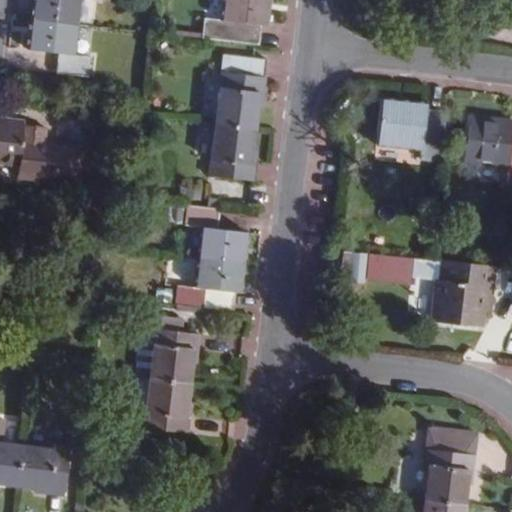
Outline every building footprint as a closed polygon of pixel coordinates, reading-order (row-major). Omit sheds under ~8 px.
[(52,0),(51,0),(25,0),(23,28),(70,34),(73,2),(84,3),(84,0),(52,0)] [(263,36),(266,1),(257,0),(215,0),(212,30),(195,29),(193,43),(256,50),(258,35),(263,36)] [(67,64),(70,34),(23,28),(20,59),(47,62),(45,82),(79,88),(81,65),(67,64)] [(256,56),(256,50),(193,43),(193,50),(256,56)] [(256,106),(260,70),(214,64),(206,131),(247,136),(250,106),(256,106)] [(406,158),(431,160),(436,116),(411,112),(412,105),(366,99),(362,142),(407,147),(406,158)] [(511,188),(511,181),(511,138),(493,137),(494,125),(451,120),(447,162),(489,168),(487,185),(511,188)] [(19,129),(20,125),(0,122),(0,165),(16,167),(19,129)] [(42,131),(19,129),(16,167),(15,180),(52,184),(55,147),(41,146),(42,131)] [(244,162),(247,136),(206,131),(200,184),(247,188),(251,163),(244,162)] [(80,150),(55,147),(52,184),(76,186),(80,150)] [(242,234),(212,230),(214,215),(178,211),(177,228),(192,228),(189,260),(239,266),(242,234)] [(349,279),(351,260),(336,258),(334,277),(349,279)] [(231,296),(236,297),(239,266),(189,260),(186,292),(171,290),(168,310),(229,318),(231,296)] [(490,318),(493,271),(443,265),(440,288),(433,287),(430,328),(480,333),(482,318),(490,318)] [(30,271),(0,267),(0,281),(28,285),(30,271)] [(0,281),(0,301),(34,304),(36,286),(0,281)] [(141,352),(147,352),(144,385),(144,386),(183,391),(187,361),(192,362),(195,341),(142,334),(141,352)] [(141,352),(133,351),(129,383),(144,385),(147,352),(141,352)] [(186,420),(180,420),(183,391),(144,386),(140,420),(133,420),(131,437),(182,443),(186,420)] [(0,488),(14,491),(18,451),(0,448),(0,444),(2,427),(0,426),(0,488)] [(466,461),(468,442),(418,437),(417,455),(466,461)] [(51,450),(50,455),(18,451),(14,491),(37,494),(36,500),(61,503),(67,452),(51,450)] [(459,484),(464,485),(466,461),(417,455),(415,474),(423,475),(419,505),(456,510),(459,484)]
